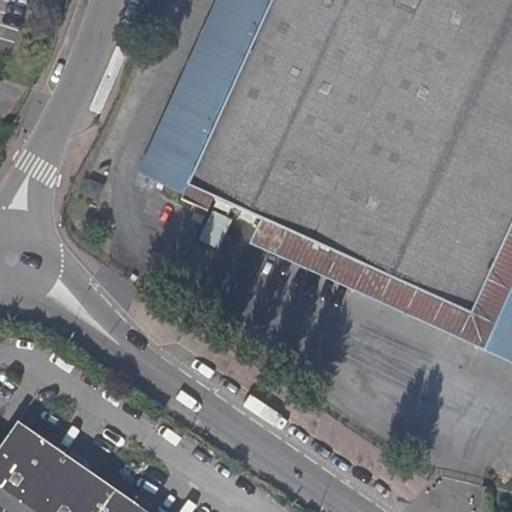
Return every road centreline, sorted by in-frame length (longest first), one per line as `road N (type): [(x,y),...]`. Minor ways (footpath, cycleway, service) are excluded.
road 1 (residential): [(365,511),(17,268)]
road 2 (unknown): [(267,511),(0,358)]
road 3 (residential): [(114,0),(24,204),(17,268)]
